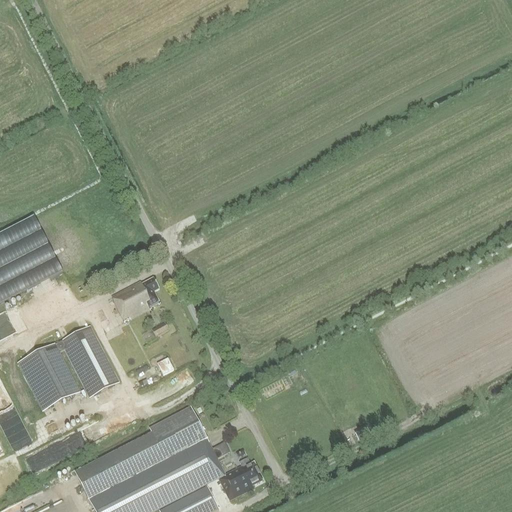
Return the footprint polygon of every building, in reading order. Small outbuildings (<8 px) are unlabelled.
[(0,306),(63,275),(34,219),(0,236),(0,306)] [(142,286),(141,283),(112,298),(125,323),(151,309),(160,305),(154,293),(160,290),(154,279),(142,286)] [(169,331),(166,324),(153,331),(156,339),(169,331)] [(65,351),(90,399),(119,384),(90,328),(19,365),(43,412),(80,393),(60,354),(65,351)] [(168,360),(157,365),(163,377),(174,372),(168,360)] [(0,405),(0,423),(13,450),(32,441),(12,400),(0,405)] [(152,435),(74,475),(91,507),(93,511),(151,511),(201,486),(202,488),(204,487),(204,489),(160,511),(215,511),(219,510),(206,486),(218,480),(230,502),(253,490),(252,487),(263,482),(254,464),(251,465),(250,463),(248,460),(240,464),(242,467),(225,476),(217,460),(230,454),(225,444),(212,451),(209,444),(190,409),(149,430),(152,435)] [(359,443),(360,444),(371,438),(371,437),(366,428),(354,434),(359,443)] [(64,443),(28,459),(34,472),(70,456),(64,443)] [(236,458),(243,455),(240,450),(233,453),(236,458)]
